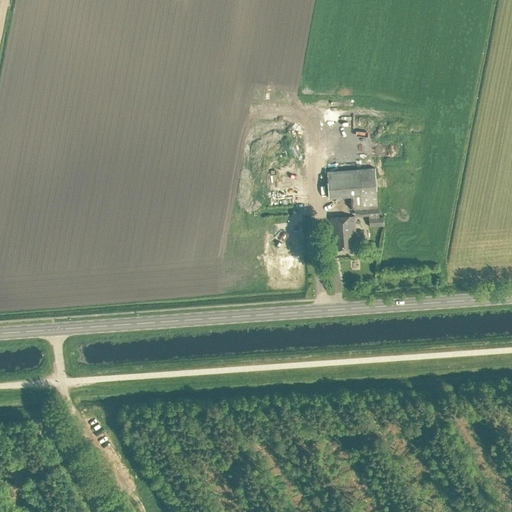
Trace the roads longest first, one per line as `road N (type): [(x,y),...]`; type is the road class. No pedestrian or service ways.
road 1 (primary): [(55,329),(511,297)]
road 2 (track): [(62,381),(122,492)]
